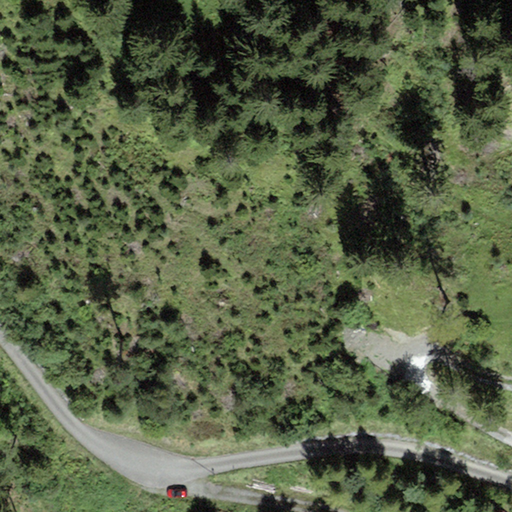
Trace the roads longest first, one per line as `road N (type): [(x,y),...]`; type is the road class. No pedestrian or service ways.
road 1 (track): [(181,471),(258,465),(303,447),(383,449),(511,486)]
road 2 (track): [(0,301),(40,336),(88,424),(139,463),(181,471)]
road 3 (track): [(511,381),(452,384),(454,410),(511,440)]
road 4 (track): [(181,471),(310,511)]
